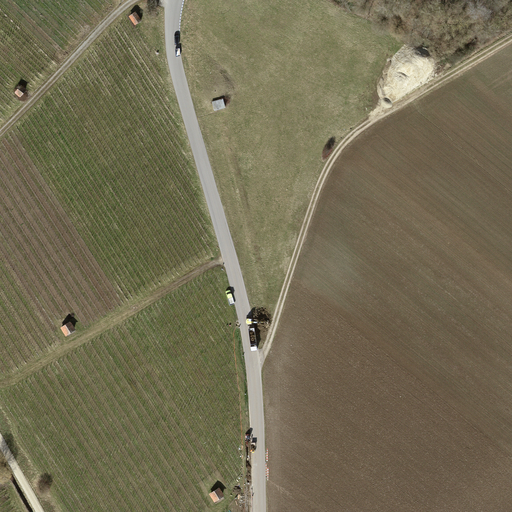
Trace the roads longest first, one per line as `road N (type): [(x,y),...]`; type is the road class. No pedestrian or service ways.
road 1 (tertiary): [(259,511),(253,366),(175,64),(175,0)]
road 2 (track): [(253,366),(269,344),(314,197),(342,145),(511,37)]
road 3 (track): [(0,132),(135,0)]
